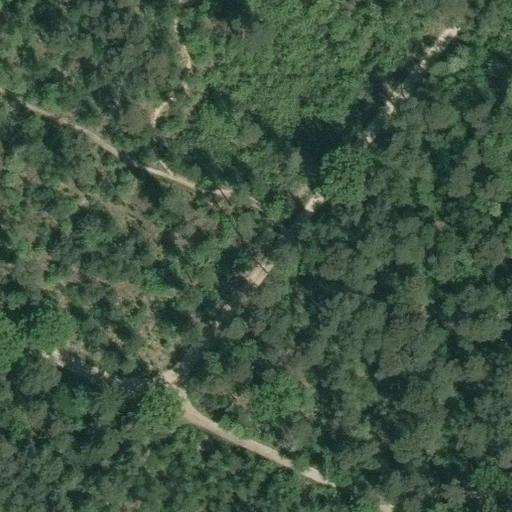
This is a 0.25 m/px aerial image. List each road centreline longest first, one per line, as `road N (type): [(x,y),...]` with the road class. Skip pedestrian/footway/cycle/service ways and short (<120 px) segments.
road 1 (track): [(279,249),(479,0)]
road 2 (track): [(156,403),(395,511)]
road 3 (track): [(156,403),(271,259)]
road 4 (track): [(0,327),(156,403)]
road 5 (track): [(184,417),(94,511)]
